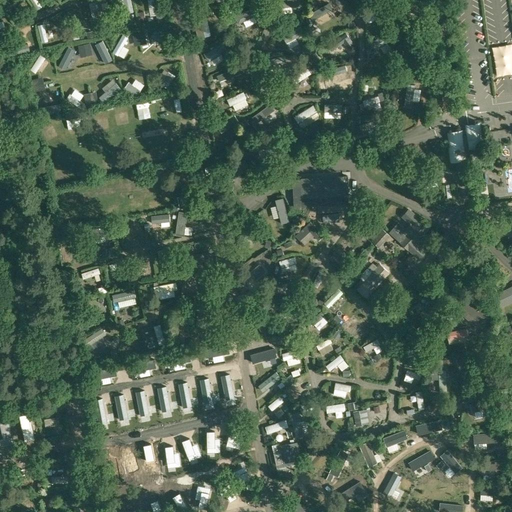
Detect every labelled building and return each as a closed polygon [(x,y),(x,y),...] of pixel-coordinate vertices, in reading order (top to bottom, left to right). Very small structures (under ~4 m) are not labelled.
[(24,0),(10,0),(2,5),(6,11),(24,1),(24,0)] [(37,0),(30,0),(37,10),(42,7),(37,0)] [(130,0),(123,0),(126,13),(133,12),(130,0)] [(161,0),(154,0),(157,19),(164,18),(161,0)] [(298,0),(281,0),(277,1),(278,8),(279,8),(291,7),(299,6),(298,0)] [(95,2),(89,3),(92,19),(98,17),(95,2)] [(329,2),(309,14),(313,20),(315,19),(327,12),(332,9),(329,2)] [(377,4),(362,13),(365,19),(366,19),(374,13),(380,10),(377,4)] [(415,4),(400,14),(403,19),(404,18),(409,15),(417,10),(418,9),(415,4)] [(254,7),(235,16),(238,24),(243,21),(254,16),(257,15),(254,7)] [(42,19),(47,36),(53,34),(48,17),(42,19)] [(76,21),(70,22),(73,40),(79,39),(77,28),(76,21)] [(200,22),(193,24),(197,43),(205,41),(204,38),(201,24),(200,22)] [(44,24),(38,25),(42,42),(48,41),(44,24)] [(0,27),(0,36),(11,32),(9,25),(5,26),(0,27)] [(300,27),(282,36),(286,43),(287,43),(295,38),(304,33),(300,27)] [(155,30),(151,37),(165,46),(169,39),(155,30)] [(388,32),(370,44),(375,51),(380,47),(387,43),(392,39),(388,32)] [(353,45),(349,39),(346,33),(327,46),(330,51),(343,43),(347,49),(353,45)] [(122,35),(112,52),(118,55),(123,46),(128,38),(122,35)] [(415,36),(395,47),(399,54),(419,43),(415,36)] [(102,41),(95,45),(105,63),(112,60),(102,41)] [(223,41),(204,54),(209,61),(211,60),(221,54),(228,49),(223,41)] [(27,42),(9,48),(11,55),(29,49),(27,42)] [(68,47),(59,66),(65,70),(75,51),(68,47)] [(315,62),(320,58),(316,52),(311,56),(313,60),(315,62)] [(40,55),(30,70),(35,73),(38,70),(44,60),(45,58),(40,55)] [(284,55),(264,61),(266,69),(286,63),(284,55)] [(345,65),(329,70),(331,77),(331,76),(339,74),(347,71),(345,65)] [(238,67),(217,75),(219,81),(240,73),(238,67)] [(308,69),(293,78),(297,83),(311,74),(308,69)] [(168,72),(161,85),(167,89),(175,76),(168,72)] [(128,82),(124,88),(136,97),(141,90),(132,85),(128,82)] [(106,92),(99,97),(104,103),(121,89),(116,83),(106,92)] [(407,84),(404,107),(412,108),(413,101),(414,89),(415,85),(407,84)] [(56,95),(59,92),(52,87),(45,95),(59,108),(64,102),(56,95)] [(72,88),(69,95),(81,100),(84,94),(72,88)] [(243,92),(227,99),(230,106),(232,105),(245,99),(246,98),(243,92)] [(170,104),(180,104),(179,93),(170,93),(170,104)] [(68,95),(65,101),(79,110),(83,105),(75,100),(71,96),(68,95)] [(378,96),(363,101),(364,106),(369,105),(373,103),(380,101),(378,96)] [(41,98),(38,102),(53,114),(57,110),(50,104),(43,99),(41,98)] [(268,104),(250,118),(254,124),(273,111),(268,104)] [(313,105),(294,117),(298,123),(317,111),(313,105)] [(235,116),(218,127),(222,132),(238,121),(235,116)] [(380,119),(360,125),(362,132),(383,126),(380,119)] [(449,147),(447,148),(450,163),(468,160),(467,150),(485,147),(482,127),(466,129),(467,134),(464,135),(448,137),(449,147)] [(66,147),(68,137),(60,135),(58,146),(66,147)] [(276,140),(255,144),(256,151),(259,151),(276,147),(277,147),(276,140)] [(243,160),(226,177),(232,183),(249,165),(243,160)] [(472,174),(463,175),(466,188),(474,186),(472,174)] [(348,195),(349,195),(348,175),(301,178),(301,179),(292,180),(293,197),(301,196),(302,198),(331,196),(332,205),(349,204),(348,195)] [(416,180),(418,191),(438,187),(436,176),(416,180)] [(197,194),(178,197),(181,209),(199,205),(197,194)] [(283,198),(275,200),(277,206),(280,218),(281,224),(289,222),(283,198)] [(401,217),(408,224),(405,228),(398,222),(389,233),(400,242),(400,243),(407,250),(408,249),(419,259),(425,251),(416,243),(422,236),(421,235),(427,227),(408,210),(401,217)] [(179,212),(175,236),(184,237),(184,235),(185,227),(188,213),(179,212)] [(319,220),(323,226),(330,226),(334,219),(330,213),(322,213),(319,220)] [(169,215),(151,216),(152,223),(162,222),(169,221),(170,221),(169,215)] [(309,222),(294,235),(299,241),(309,232),(317,241),(322,236),(309,222)] [(246,223),(236,243),(244,247),(254,227),(246,223)] [(106,227),(90,230),(91,236),(107,233),(106,227)] [(382,229),(372,241),(380,248),(390,236),(382,229)] [(69,247),(63,248),(67,264),(73,262),(71,254),(69,247)] [(175,247),(157,251),(159,257),(175,253),(176,253),(175,247)] [(295,256),(279,261),(281,268),(289,266),(295,264),(297,263),(295,256)] [(254,259),(240,275),(246,280),(260,264),(254,259)] [(206,260),(184,264),(185,272),(209,268),(208,260),(206,260)] [(125,261),(110,265),(111,271),(118,270),(127,267),(125,261)] [(367,297),(389,273),(379,264),(376,267),(372,264),(368,269),(372,272),(363,282),(361,280),(355,287),(367,297)] [(98,268),(82,274),(83,279),(100,273),(98,268)] [(319,272),(313,284),(318,287),(321,282),(323,278),(325,275),(319,272)] [(212,273),(191,277),(192,284),(213,281),(212,273)] [(176,282),(154,286),(155,294),(159,293),(174,290),(178,290),(176,282)] [(511,287),(496,295),(502,307),(511,302),(511,287)] [(338,289),(324,303),(329,307),(343,293),(338,289)] [(134,290),(112,295),(114,302),(118,301),(135,297),(136,297),(134,290)] [(428,303),(418,314),(425,320),(440,302),(426,290),(420,297),(428,303)] [(81,303),(90,304),(91,298),(82,296),(81,303)] [(478,320),(486,312),(471,298),(459,311),(464,316),(477,328),(482,324),(478,320)] [(341,304),(336,308),(346,319),(351,315),(341,304)] [(197,308),(196,329),(203,330),(205,308),(197,308)] [(322,310),(310,321),(313,325),(325,314),(322,310)] [(269,311),(253,322),(257,327),(258,327),(270,318),(272,316),(269,311)] [(96,316),(75,325),(78,331),(99,323),(96,316)] [(362,319),(351,328),(354,333),(365,324),(362,319)] [(160,326),(154,328),(159,347),(166,345),(160,326)] [(102,329),(82,342),(86,349),(106,336),(102,329)] [(467,329),(447,333),(448,340),(462,337),(468,336),(467,329)] [(478,335),(485,341),(490,335),(483,330),(478,335)] [(178,345),(185,344),(184,339),(183,339),(183,335),(176,336),(178,345)] [(351,350),(364,343),(361,337),(348,344),(351,350)] [(329,339),(316,346),(319,350),(330,344),(332,343),(329,339)] [(377,339),(363,347),(366,352),(380,344),(377,339)] [(421,339),(404,343),(406,351),(407,350),(419,348),(423,347),(421,339)] [(272,349),(259,357),(262,362),(266,360),(270,358),(276,354),(272,349)] [(296,349),(282,353),(284,360),(286,359),(298,356),(296,349)] [(340,355),(326,367),(330,371),(337,365),(344,360),(340,355)] [(493,361),(476,368),(479,375),(485,373),(490,386),(501,382),(493,361)] [(411,362),(409,368),(424,373),(426,367),(411,362)] [(407,369),(405,374),(406,374),(414,377),(419,379),(421,375),(407,369)] [(446,370),(438,370),(439,379),(440,393),(447,393),(446,370)] [(211,372),(215,384),(220,382),(216,371),(211,372)] [(276,371),(259,385),(263,391),(281,377),(276,371)] [(188,376),(191,386),(200,384),(197,374),(188,376)] [(311,386),(307,380),(302,383),(298,378),(294,382),(302,393),(311,386)] [(336,383),(335,389),(350,392),(351,386),(336,383)] [(294,385),(290,388),(299,399),(303,395),(294,385)] [(422,392),(416,393),(419,410),(425,409),(422,392)] [(333,399),(335,405),(350,400),(349,395),(333,399)] [(79,396),(64,400),(65,407),(81,404),(79,396)] [(200,404),(199,396),(188,397),(188,405),(200,404)] [(279,397),(268,406),(272,410),(283,401),(279,397)] [(167,401),(169,410),(178,408),(176,399),(167,401)] [(498,400),(475,403),(476,411),(482,410),(499,407),(498,400)] [(57,401),(39,405),(41,412),(44,412),(57,408),(58,408),(57,401)] [(356,401),(347,403),(349,410),(358,408),(356,401)] [(344,403),(326,406),(327,413),(345,410),(344,403)] [(33,407),(15,411),(17,418),(26,416),(34,413),(33,407)] [(359,410),(353,412),(356,426),(362,425),(359,410)] [(298,412),(290,415),(297,437),(304,435),(301,421),(298,412)] [(441,419),(416,425),(418,434),(443,428),(441,419)] [(286,420),(265,426),(267,433),(280,429),(285,428),(288,427),(286,420)] [(405,429),(383,438),(386,446),(387,446),(397,442),(408,438),(405,429)] [(503,432),(473,434),(474,443),(475,443),(487,442),(504,441),(503,432)] [(456,434),(441,439),(443,445),(450,443),(451,447),(460,444),(456,434)] [(368,441),(360,445),(369,466),(377,462),(374,454),(368,441)] [(284,463),(301,459),(297,442),(280,445),(284,463)] [(418,445),(403,450),(406,459),(421,454),(418,445)] [(447,449),(440,455),(455,473),(462,467),(447,449)] [(340,450),(329,472),(338,476),(345,461),(348,455),(348,454),(340,450)] [(430,450),(408,463),(413,470),(434,458),(430,450)] [(390,462),(397,459),(394,452),(387,454),(390,462)] [(505,459),(481,463),(483,472),(507,469),(505,459)] [(35,463),(18,467),(20,473),(23,472),(33,469),(37,468),(35,463)] [(394,472),(383,492),(391,496),(401,476),(394,472)] [(307,488),(314,484),(312,479),(304,483),(307,488)] [(360,481),(342,492),(346,499),(364,487),(360,481)] [(481,485),(481,495),(493,496),(510,497),(510,487),(481,485)] [(235,495),(243,493),(242,487),(233,489),(235,495)] [(420,504),(421,510),(438,508),(437,501),(420,504)] [(299,503),(293,511),(304,511),(307,507),(299,503)] [(440,503),(439,511),(462,511),(463,506),(440,503)]
